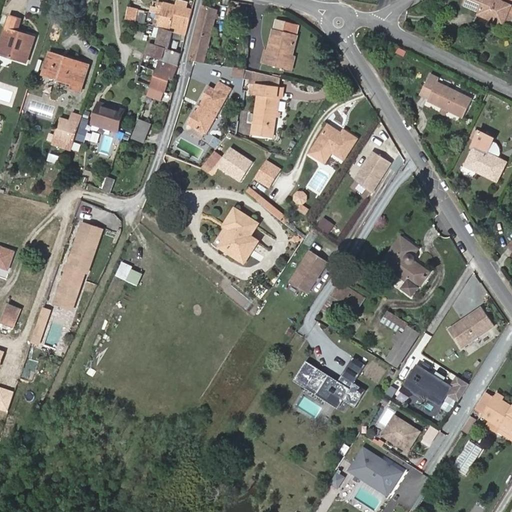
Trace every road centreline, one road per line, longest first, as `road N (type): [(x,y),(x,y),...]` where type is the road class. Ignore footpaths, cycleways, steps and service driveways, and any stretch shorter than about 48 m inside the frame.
road 1 (residential): [(511,298),(335,15)]
road 2 (residential): [(132,217),(165,133),(199,0)]
road 3 (unknown): [(511,331),(392,511)]
road 4 (unknown): [(418,155),(308,321)]
road 5 (residential): [(375,25),(511,87)]
